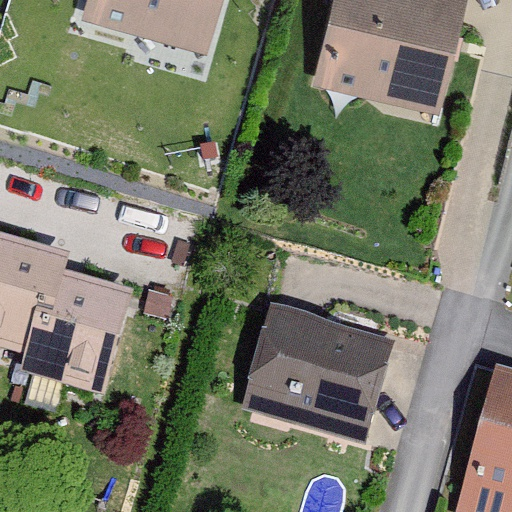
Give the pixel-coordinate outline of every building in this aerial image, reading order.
[(221,0),(85,0),(82,15),(207,50),(221,0)] [(466,0),(332,0),(313,77),(440,108),(466,0)] [(67,257),(0,238),(0,353),(25,360),(19,378),(102,401),(131,297),(61,278),(67,257)] [(391,348),(272,314),(248,397),(367,431),(391,348)] [(511,511),(511,375),(496,371),(456,511),(511,511)]
